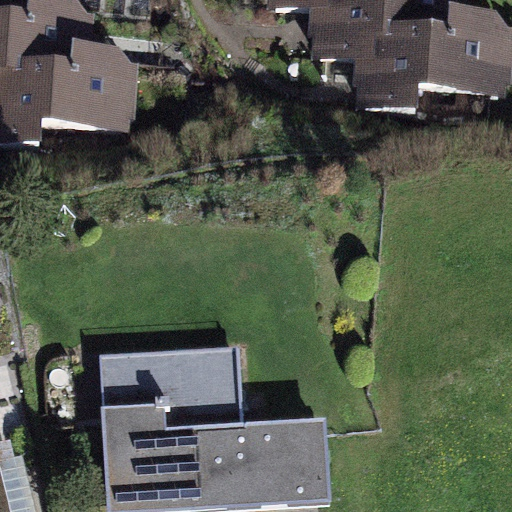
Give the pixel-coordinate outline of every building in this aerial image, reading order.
[(0,0),(0,58),(22,59),(23,20),(37,21),(37,0),(0,0)] [(265,0),(265,30),(313,31),(313,18),(397,20),(397,0),(265,0)] [(312,77),(356,78),(356,72),(440,74),(441,41),(458,41),(459,0),(397,0),(397,20),(313,18),(313,31),(312,77)] [(0,111),(65,113),(66,79),(83,80),(85,22),(37,21),(23,20),(22,59),(0,58),(0,111)] [(440,74),(356,72),(356,78),(355,130),(416,132),(417,117),(500,119),(502,42),(458,41),(441,41),(440,74)] [(65,113),(0,111),(0,169),(42,171),(42,155),(126,157),(127,81),(83,80),(66,79),(65,113)] [(103,511),(326,511),(324,451),(237,454),(234,374),(98,380),(103,511)] [(0,511),(23,511),(12,464),(0,466),(0,511)]
